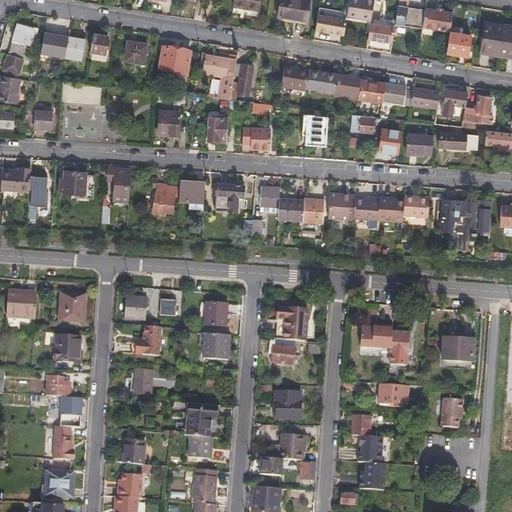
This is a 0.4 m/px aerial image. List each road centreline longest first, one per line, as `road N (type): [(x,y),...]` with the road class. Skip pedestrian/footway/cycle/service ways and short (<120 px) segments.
road 1 (residential): [(2,0),(511,83)]
road 2 (residential): [(511,187),(0,150)]
road 3 (residential): [(88,511),(106,263)]
road 4 (residential): [(235,511),(255,272)]
road 5 (residential): [(324,511),(342,279)]
road 6 (residential): [(342,279),(511,292)]
road 7 (residential): [(106,263),(255,272)]
